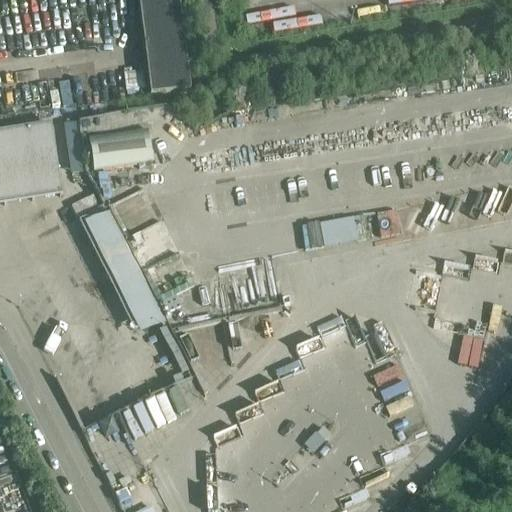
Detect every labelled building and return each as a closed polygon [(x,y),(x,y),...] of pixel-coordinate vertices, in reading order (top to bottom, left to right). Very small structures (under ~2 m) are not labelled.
[(190,93),(178,0),(138,0),(150,98),(190,93)] [(0,207),(62,198),(51,127),(0,134),(0,207)] [(89,142),(94,173),(153,163),(148,132),(89,142)] [(143,330),(170,316),(114,203),(86,216),(143,330)] [(401,204),(381,205),(382,229),(402,228),(401,204)] [(362,210),(304,219),(308,243),(366,234),(362,210)] [(163,423),(174,420),(166,394),(155,397),(163,423)] [(134,511),(159,511),(160,511),(155,501),(133,510),(134,511)]
